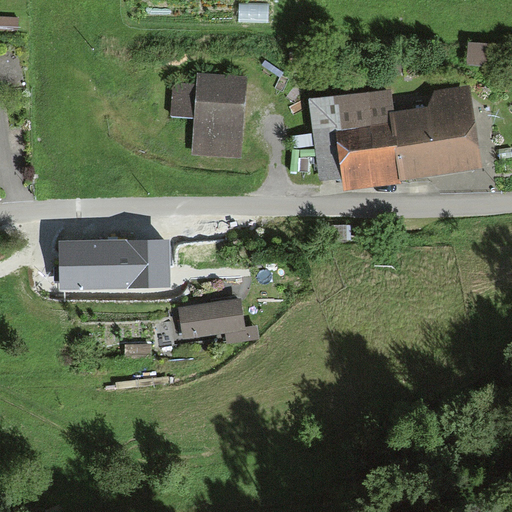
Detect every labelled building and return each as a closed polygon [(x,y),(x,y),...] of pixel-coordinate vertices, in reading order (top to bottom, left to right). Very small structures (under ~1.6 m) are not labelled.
[(493,48),(464,48),(464,64),(493,65),(493,48)] [(302,55),(286,54),(286,71),(301,71),(302,55)] [(195,91),(171,89),(169,116),(193,119),(190,152),(235,156),(241,82),(196,78),(195,91)] [(387,93),(307,106),(318,178),(339,174),(341,187),(477,166),(465,88),(430,94),(432,112),(391,119),(387,93)] [(177,229),(66,232),(68,280),(178,276),(177,229)] [(235,302),(174,310),(177,337),(238,329),(235,302)]
